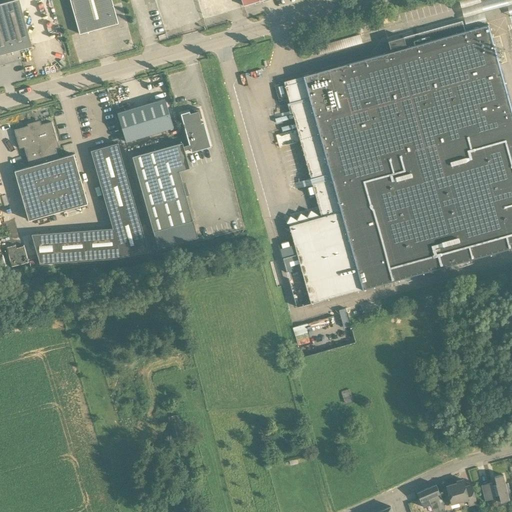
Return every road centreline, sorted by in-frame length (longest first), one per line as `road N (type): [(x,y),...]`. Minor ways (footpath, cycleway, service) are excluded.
road 1 (unclassified): [(0,104),(375,0)]
road 2 (track): [(331,511),(290,369)]
road 3 (residential): [(394,492),(511,450)]
